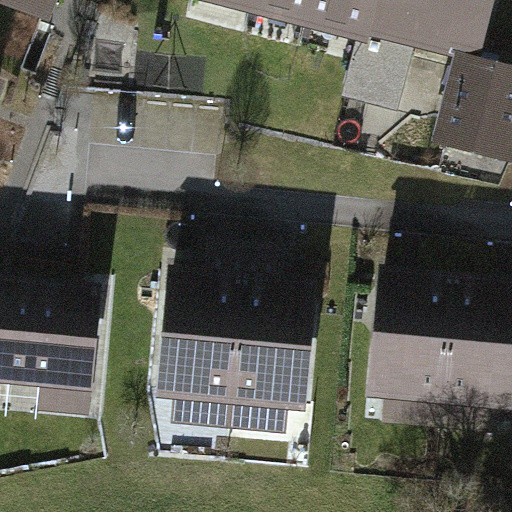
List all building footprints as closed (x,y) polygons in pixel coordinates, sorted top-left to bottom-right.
[(5,0),(43,13),(47,0),(5,0)] [(249,0),(300,14),(303,0),(249,0)] [(360,30),(367,0),(303,0),(300,14),(360,30)] [(479,52),(491,0),(367,0),(360,30),(345,89),(376,96),(393,30),(479,52)] [(511,138),(511,67),(457,54),(435,140),(507,158),(511,138)] [(441,398),(452,272),(378,267),(368,393),(441,398)] [(511,404),(511,277),(452,272),(441,398),(511,404)] [(233,407),(244,280),(170,275),(160,401),(233,407)] [(101,290),(0,280),(0,378),(92,387),(101,290)] [(306,413),(316,287),(244,280),(233,407),(306,413)]
